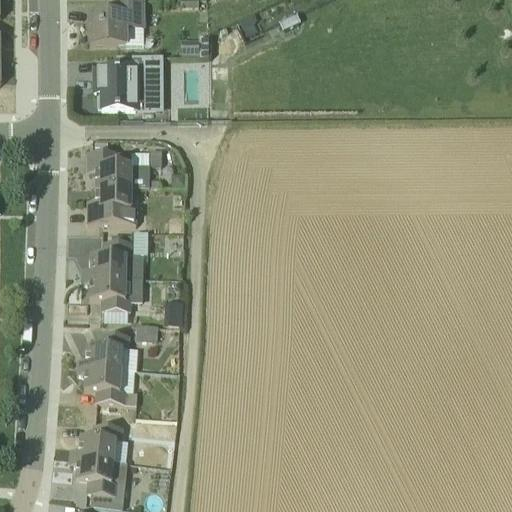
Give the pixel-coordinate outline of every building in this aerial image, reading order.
[(89,51),(143,50),(142,6),(113,6),(113,20),(89,20),(89,51)] [(181,45),(182,62),(199,61),(199,45),(181,45)] [(116,62),(116,63),(118,63),(118,73),(94,74),(94,89),(101,89),(101,103),(98,103),(98,113),(102,113),(102,115),(135,115),(135,97),(161,97),(161,63),(163,63),(163,62),(116,62)] [(149,192),(149,170),(132,170),(131,158),(88,158),(88,178),(96,178),(95,192),(131,192),(149,192)] [(171,191),(185,190),(184,178),(171,178),(171,191)] [(131,214),(131,192),(95,192),(95,207),(87,207),(87,230),(136,231),(136,214),(131,214)] [(82,276),(82,283),(126,284),(126,263),(133,263),(133,250),(103,249),(103,261),(90,261),(90,276),(82,276)] [(142,284),(126,284),(82,283),(82,290),(90,291),(89,306),(102,306),(101,318),(131,319),(131,306),(137,306),(141,299),(142,284)] [(181,332),(182,308),(165,307),(164,331),(181,332)] [(136,345),(156,347),(157,332),(137,330),(136,345)] [(77,373),(121,376),(123,355),(128,356),(130,343),(100,340),(99,352),(87,351),(86,367),(78,366),(77,373)] [(95,409),(126,411),(127,398),(120,398),(121,376),(77,373),(77,380),(85,381),(83,396),(96,397),(95,409)] [(70,457),(70,464),(114,467),(116,447),(121,448),(123,435),(93,432),(92,444),(80,442),(78,457),(70,457)] [(86,500),(123,504),(127,468),(114,467),(70,464),(69,471),(77,472),(75,487),(88,488),(86,500)]
